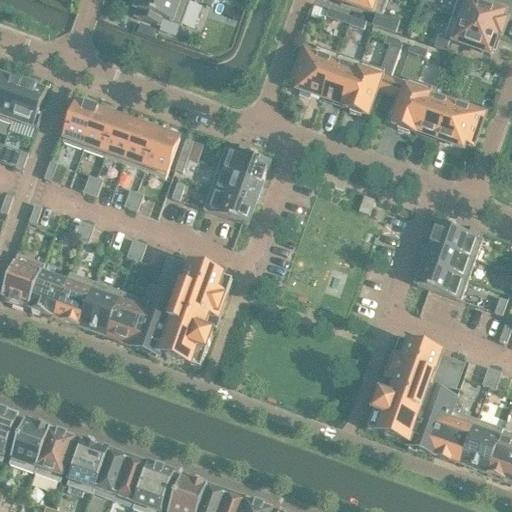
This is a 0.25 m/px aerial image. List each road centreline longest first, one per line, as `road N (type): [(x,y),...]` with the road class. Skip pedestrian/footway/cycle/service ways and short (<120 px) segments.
road 1 (residential): [(37,196),(249,270)]
road 2 (residential): [(72,62),(257,127)]
road 3 (residential): [(297,138),(434,188)]
road 4 (residential): [(389,322),(434,188)]
road 5 (residential): [(297,138),(249,270)]
road 6 (residential): [(257,127),(302,0)]
